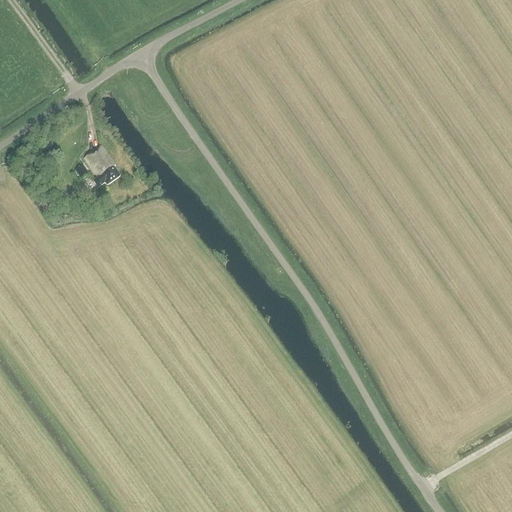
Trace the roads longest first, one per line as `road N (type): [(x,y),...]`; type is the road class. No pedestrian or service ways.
road 1 (unclassified): [(439,511),(325,326),(139,54)]
road 2 (unclassified): [(0,145),(139,54)]
